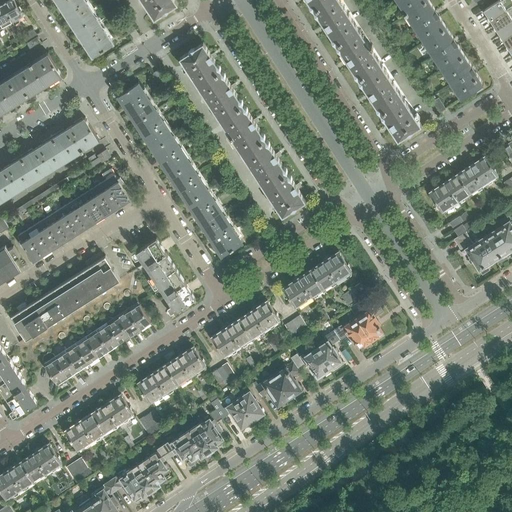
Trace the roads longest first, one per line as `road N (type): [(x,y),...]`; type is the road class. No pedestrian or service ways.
road 1 (primary): [(511,303),(200,511)]
road 2 (primary): [(249,511),(511,330)]
road 3 (residential): [(431,330),(192,488)]
road 4 (residential): [(226,299),(11,439)]
road 5 (residential): [(240,0),(366,194)]
road 6 (residential): [(211,9),(336,201)]
road 7 (residential): [(386,168),(277,0)]
road 8 (residential): [(160,197),(0,296)]
road 9 (residential): [(226,299),(357,215)]
road 10 (residential): [(366,194),(448,321)]
road 11 (residential): [(87,86),(211,9)]
road 12 (residential): [(336,201),(214,281)]
road 13 (residential): [(508,89),(386,168)]
road 14 (residential): [(391,191),(511,112)]
road 15 (residential): [(465,310),(391,191)]
road 16 (residential): [(357,215),(431,330)]
road 17 (residential): [(87,86),(160,197)]
